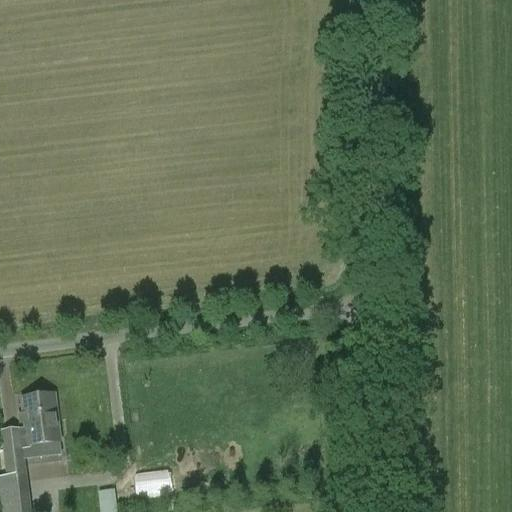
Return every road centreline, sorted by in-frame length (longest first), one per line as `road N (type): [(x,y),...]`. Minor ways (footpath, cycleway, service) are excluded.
road 1 (unclassified): [(372,306),(0,344)]
road 2 (unclassified): [(372,306),(366,0)]
road 3 (unclassified): [(377,511),(372,306)]
